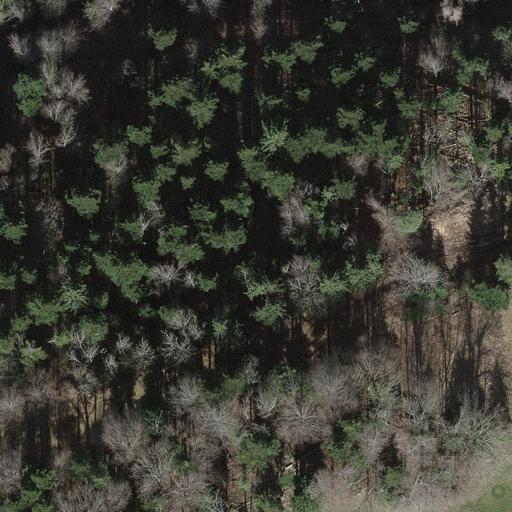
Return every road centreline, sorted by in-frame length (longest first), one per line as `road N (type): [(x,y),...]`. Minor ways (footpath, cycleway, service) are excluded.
road 1 (track): [(511,197),(440,229),(446,249),(0,447)]
road 2 (track): [(0,44),(296,18),(511,21)]
